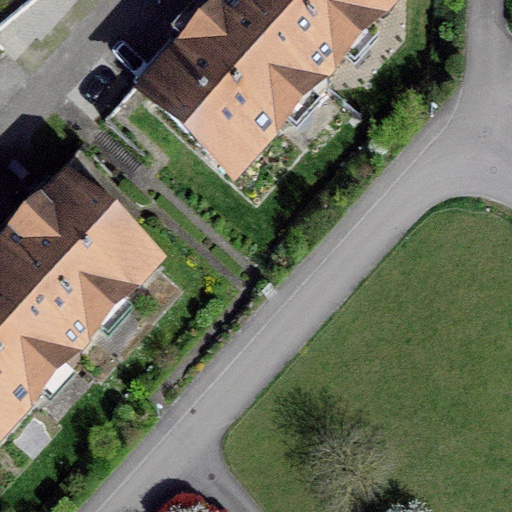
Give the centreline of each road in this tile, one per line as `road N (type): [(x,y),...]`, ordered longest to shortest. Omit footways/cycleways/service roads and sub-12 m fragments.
road 1 (residential): [(186,443),(495,136)]
road 2 (residential): [(495,136),(497,0)]
